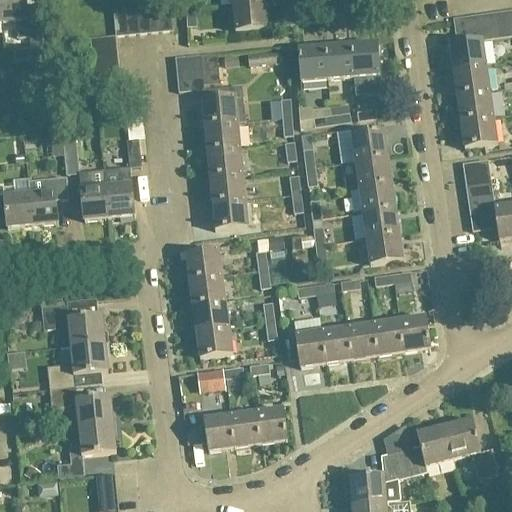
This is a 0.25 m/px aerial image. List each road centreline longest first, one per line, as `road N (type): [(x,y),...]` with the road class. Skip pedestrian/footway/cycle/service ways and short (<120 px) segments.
road 1 (residential): [(459,369),(406,0)]
road 2 (residential): [(175,505),(140,253)]
road 3 (residential): [(140,253),(181,234),(164,48)]
road 4 (unclassified): [(305,471),(459,369)]
road 5 (residential): [(0,269),(140,253)]
